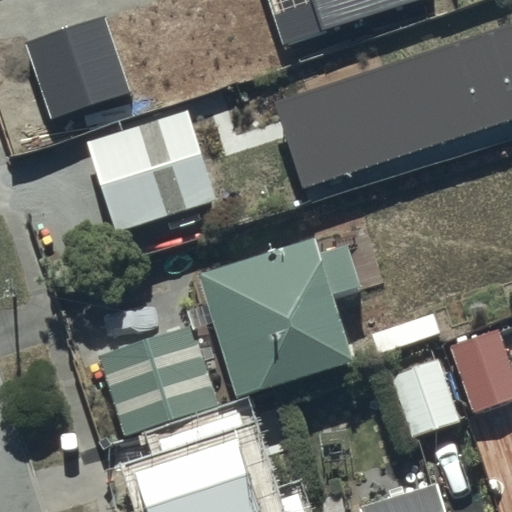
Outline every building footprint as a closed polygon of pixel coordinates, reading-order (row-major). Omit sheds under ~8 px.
[(269,0),(284,44),(418,0),(269,0)] [(433,55),(268,108),(300,206),(511,138),(511,46),(498,3),(424,27),(433,55)] [(106,16),(25,42),(49,119),(131,93),(106,16)] [(182,114),(82,146),(110,234),(210,203),(182,114)] [(190,327),(95,358),(121,439),(347,365),(326,303),(363,291),(350,249),(312,262),(306,244),(196,280),(205,310),(186,316),(190,327)] [(511,372),(499,334),(447,351),(469,415),(511,400),(511,372)] [(437,362),(390,377),(411,441),(458,425),(437,362)] [(442,511),(434,486),(357,510),(357,511),(442,511)]
